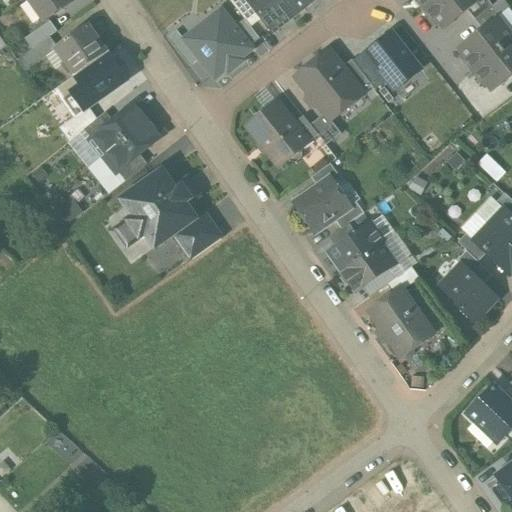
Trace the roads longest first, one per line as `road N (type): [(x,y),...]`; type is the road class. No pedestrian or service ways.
road 1 (residential): [(410,428),(202,120)]
road 2 (residential): [(358,2),(202,120)]
road 3 (residential): [(202,120),(116,0)]
road 4 (residential): [(511,325),(410,428)]
road 5 (residential): [(410,428),(296,511)]
